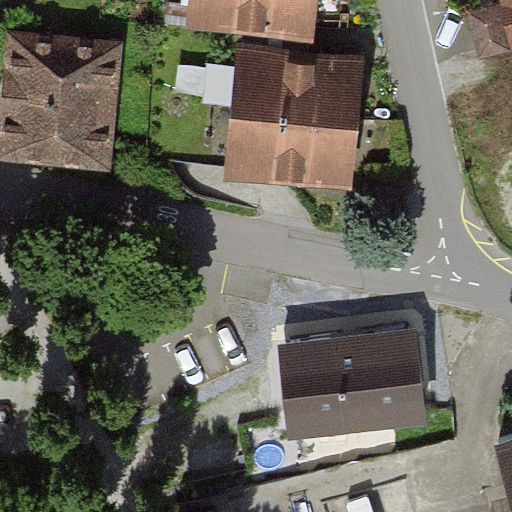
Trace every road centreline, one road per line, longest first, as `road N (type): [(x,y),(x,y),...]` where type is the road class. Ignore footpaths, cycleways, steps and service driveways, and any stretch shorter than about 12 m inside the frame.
road 1 (residential): [(448,281),(77,209),(0,184)]
road 2 (residential): [(448,281),(400,0)]
